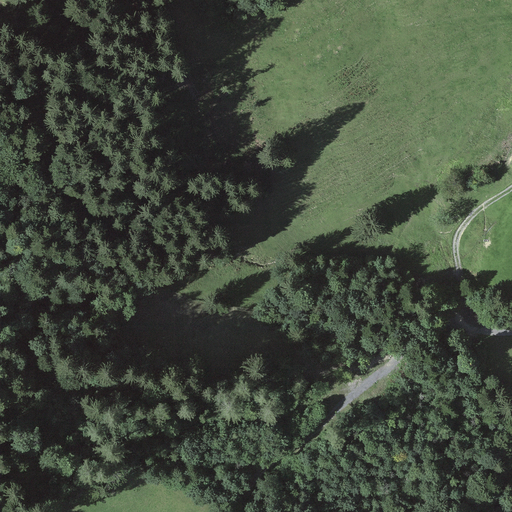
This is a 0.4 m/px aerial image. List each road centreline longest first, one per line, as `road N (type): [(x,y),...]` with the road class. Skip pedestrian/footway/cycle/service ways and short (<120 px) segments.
road 1 (track): [(469,317),(415,334),(309,439),(269,466),(237,511)]
road 2 (track): [(511,333),(490,332),(469,317),(456,248),(470,216),(511,187)]
